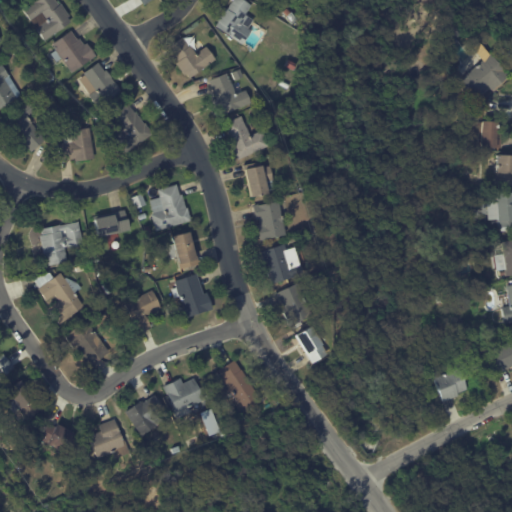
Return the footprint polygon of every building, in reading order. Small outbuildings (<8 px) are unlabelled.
[(54,0),(57,3),(59,1),(68,14),(66,15),(69,20),(43,38),(35,26),(45,19),(40,11),(29,19),(21,8),(33,0),(54,0)] [(159,0),(147,8),(141,0),(159,0)] [(245,10),(243,13),(252,18),(246,27),(250,29),(241,43),(214,25),(217,20),(215,19),(223,6),(225,7),(230,0),(245,0),(250,3),(245,10)] [(288,7),(299,20),(297,21),(301,25),(296,29),(282,13),(288,7)] [(72,32),(78,40),(80,38),(85,45),(88,43),(97,56),(73,73),(62,58),(57,62),(51,54),(57,50),(53,45),(71,31),(72,32)] [(184,39),(189,46),(191,45),(197,53),(207,46),(216,60),(190,78),(187,74),(185,75),(176,62),(178,62),(168,48),(183,37),(184,39)] [(17,56),(12,50),(19,45),(24,51),(17,56)] [(491,88),(490,86),(477,98),(462,80),(492,54),(511,75),(493,91),(491,88)] [(286,66),(290,59),(301,64),(297,71),(286,66)] [(100,64),(105,71),(107,70),(122,91),(100,107),(79,77),(99,63),(100,64)] [(0,66),(3,65),(23,95),(0,110),(0,66)] [(54,77),(49,80),(46,76),(44,74),(50,70),(55,77),(54,77)] [(232,85),(236,94),(246,90),(251,103),(217,118),(212,105),(218,102),(209,81),(227,73),(232,85)] [(280,83),(281,80),(290,85),(288,88),(280,83)] [(466,86),(469,90),(465,94),(461,90),(466,86)] [(39,93),(45,89),(49,95),(43,99),(39,93)] [(258,95),(263,101),(258,104),(253,98),(258,95)] [(45,140),(32,152),(15,132),(13,134),(3,123),(28,101),(37,111),(29,118),(33,123),(33,124),(46,140),(45,140)] [(129,105),(135,113),(136,112),(145,124),(146,123),(153,134),(125,155),(115,140),(123,134),(115,124),(118,122),(112,114),(128,103),(129,105)] [(230,134),(225,124),(242,116),(251,136),(263,131),(270,146),(239,161),(233,148),(235,148),(229,135),(230,134)] [(504,129),(503,149),(483,148),(483,139),(480,139),(481,122),(484,122),(484,121),(499,122),(499,125),(501,125),(500,129),(504,129)] [(72,159),(61,161),(58,144),(65,143),(64,137),(72,135),(71,131),(91,128),(95,158),(76,161),(76,159),(72,159)] [(511,155),(511,185),(496,185),(496,172),(498,172),(498,169),(496,168),(496,165),(498,165),(498,155),(511,155)] [(246,176),(244,165),(262,162),(263,166),(264,168),(271,166),(274,180),(267,182),(270,194),(251,198),(246,176)] [(178,187),(180,195),(182,195),(187,208),(188,208),(192,221),(157,232),(152,215),(154,214),(150,201),(161,198),(158,191),(177,185),(178,187)] [(511,226),(502,227),(501,220),(494,221),(493,208),(501,208),(500,194),(511,193),(511,226)] [(280,202),(283,216),(284,216),(285,219),(284,219),(287,235),(261,241),(257,225),(261,225),(260,219),(257,220),(254,207),(280,201),(280,202)] [(119,234),(98,238),(94,218),(124,211),(127,220),(130,231),(119,234)] [(139,216),(146,213),(148,218),(141,221),(139,216)] [(82,246),(68,249),(68,248),(64,249),(67,263),(47,267),(40,230),(59,226),(59,227),(78,223),(82,246)] [(144,229),(150,227),(152,233),(147,235),(144,229)] [(192,241),(195,253),(197,253),(200,265),(181,270),(177,257),(171,259),(168,246),(174,244),(173,237),(190,232),(192,241)] [(511,275),(509,276),(508,270),(500,271),(498,256),(507,254),(505,243),(511,241),(511,275)] [(297,251),(305,275),(294,279),(293,278),(273,285),(270,276),(269,276),(265,262),(266,262),(262,252),(286,244),(288,251),(296,248),(297,251)] [(474,254),(466,255),(466,245),(475,245),(476,254),(474,254)] [(145,273),(145,266),(152,265),(153,272),(145,273)] [(39,290),(39,289),(40,288),(33,278),(35,277),(51,273),(55,279),(62,273),(66,279),(68,278),(80,284),(83,289),(76,294),(86,307),(61,325),(50,309),(61,301),(57,295),(48,302),(39,290)] [(197,275),(204,295),(208,294),(213,309),(181,321),(179,314),(186,312),(176,282),(197,274),(197,275)] [(108,283),(113,292),(108,295),(104,286),(108,283)] [(282,304),(278,293),(299,284),(313,317),(292,326),(282,304)] [(511,322),(505,323),(503,308),(511,307),(508,286),(511,285),(511,322)] [(150,328),(139,333),(125,305),(153,291),(161,308),(146,315),(152,327),(150,328)] [(331,302),(333,307),(327,310),(324,306),(331,302)] [(101,359),(89,367),(78,349),(75,351),(66,337),(89,321),(110,353),(101,359)] [(311,362),(297,337),(313,327),(324,346),(329,355),(313,364),(311,362)] [(99,335),(103,332),(107,336),(102,340),(99,335)] [(511,367),(508,370),(497,375),(488,354),(511,342),(511,367)] [(7,359),(14,369),(0,379),(0,357),(4,354),(7,359)] [(224,367),(235,360),(241,371),(242,370),(262,403),(244,413),(232,392),(225,396),(218,383),(224,380),(219,371),(224,367)] [(458,397),(446,403),(436,379),(437,379),(435,374),(442,371),(444,376),(460,369),(469,390),(459,394),(460,397),(458,397)] [(164,387),(181,379),(183,384),(195,379),(205,400),(196,404),(198,410),(178,419),(173,409),(174,408),(164,387)] [(34,399),(43,411),(29,422),(20,410),(13,415),(6,405),(13,400),(7,392),(22,381),(34,399)] [(158,400),(165,410),(160,413),(166,422),(142,438),(125,413),(142,402),(143,404),(155,396),(158,400)] [(206,399),(211,396),(214,401),(208,404),(206,399)] [(225,425),(233,420),(234,422),(242,417),(245,423),(238,427),(239,430),(231,435),(225,425)] [(90,437),(102,432),(99,426),(116,420),(123,441),(125,440),(130,454),(116,459),(114,454),(98,460),(90,437)] [(46,423),(83,438),(76,456),(34,439),(41,421),(46,423)] [(172,449),(179,447),(181,452),(174,455),(172,449)]
